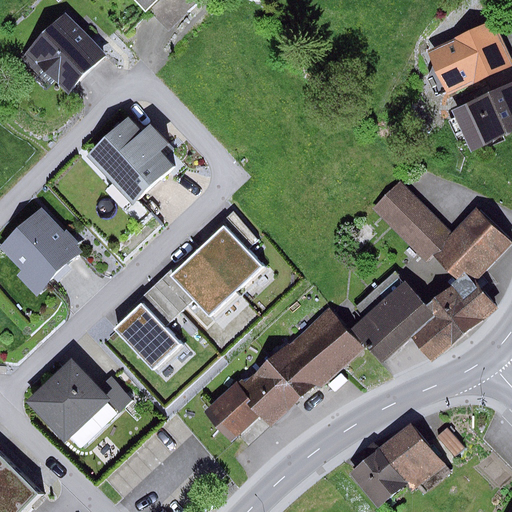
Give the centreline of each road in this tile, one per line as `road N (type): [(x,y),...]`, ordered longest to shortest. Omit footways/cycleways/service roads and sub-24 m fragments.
road 1 (residential): [(0,215),(132,88),(147,85),(164,97),(225,164),(217,200),(69,335)]
road 2 (tertiary): [(248,511),(342,433),(487,359)]
road 3 (residential): [(105,511),(0,409)]
